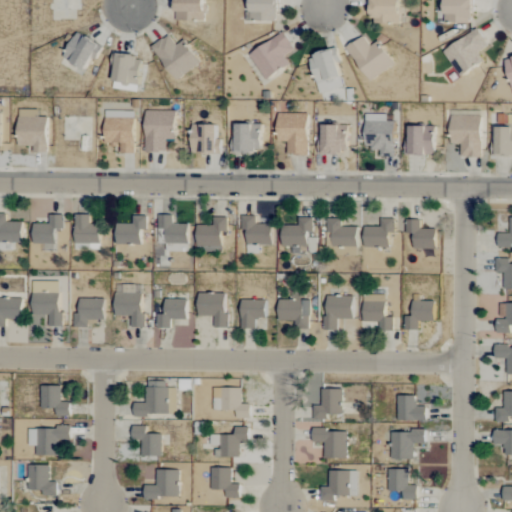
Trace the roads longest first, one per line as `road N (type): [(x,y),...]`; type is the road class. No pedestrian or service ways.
road 1 (residential): [(511,188),(0,183)]
road 2 (residential): [(467,362),(0,357)]
road 3 (residential): [(467,188),(466,509)]
road 4 (residential): [(106,357),(105,504)]
road 5 (residential): [(287,360),(286,502)]
